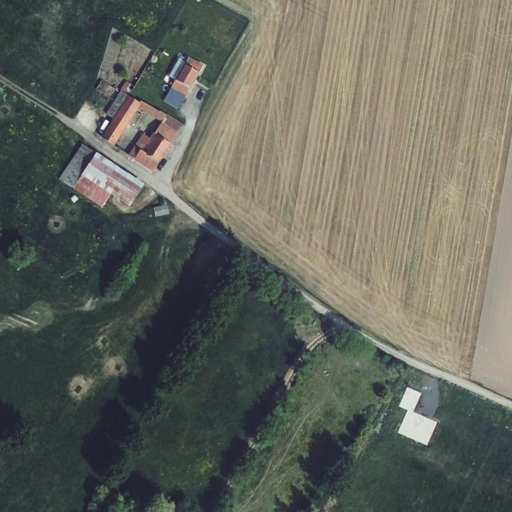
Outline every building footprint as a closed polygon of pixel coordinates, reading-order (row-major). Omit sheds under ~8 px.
[(200,60),(186,52),(171,82),(182,88),(186,81),(189,82),(200,60)] [(96,85),(103,90),(114,97),(106,111),(114,115),(102,134),(112,140),(134,102),(159,116),(164,108),(139,95),(137,97),(128,93),(129,90),(121,86),(120,88),(101,76),(96,85)] [(181,119),(164,108),(159,116),(152,128),(169,139),(181,119)] [(141,129),(128,151),(152,166),(169,139),(152,128),(148,133),(141,129)] [(94,143),(87,152),(100,163),(107,153),(94,143)] [(92,175),(100,163),(87,152),(68,176),(108,208),(118,194),(92,175)] [(107,153),(100,163),(92,175),(118,194),(125,183),(133,173),(107,153)] [(133,173),(125,183),(140,196),(133,205),(136,208),(152,188),(133,173)] [(125,183),(118,194),(133,205),(140,196),(125,183)] [(144,214),(166,211),(165,203),(143,207),(144,214)]
